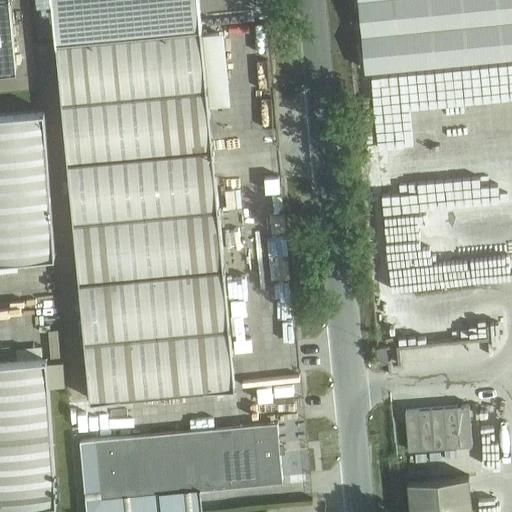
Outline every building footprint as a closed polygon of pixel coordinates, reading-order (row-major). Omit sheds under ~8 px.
[(10,0),(0,0),(0,69),(17,68),(10,0)] [(51,0),(90,399),(236,386),(199,0),(51,0)] [(511,55),(511,0),(359,0),(366,70),(511,55)] [(45,110),(0,114),(0,260),(55,255),(45,110)] [(18,348),(18,358),(44,356),(43,346),(18,348)] [(47,357),(43,358),(0,361),(0,508),(57,503),(47,357)] [(409,449),(429,447),(473,444),(469,404),(406,409),(409,449)] [(81,440),(87,511),(168,511),(202,509),(200,489),(283,481),(278,421),(81,440)] [(411,511),(472,511),(469,474),(408,480),(411,511)]
